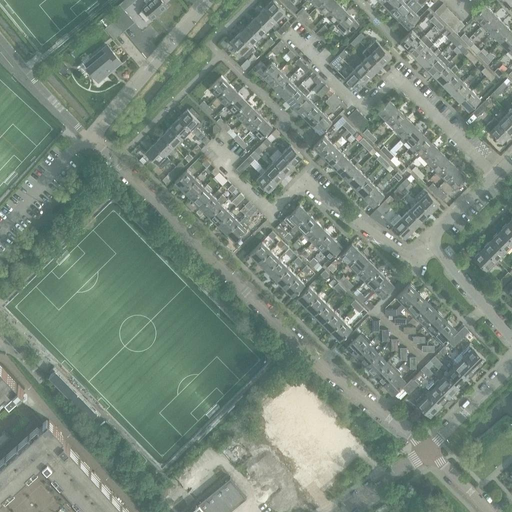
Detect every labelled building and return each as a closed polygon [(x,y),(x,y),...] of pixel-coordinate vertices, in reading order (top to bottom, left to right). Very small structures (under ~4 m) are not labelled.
[(143,0),(147,4),(142,8),(143,10),(139,13),(146,21),(150,18),(151,19),(161,11),(162,11),(167,6),(162,0),(143,0)] [(276,19),(285,11),(274,0),(272,0),(265,8),(276,19)] [(286,4),(291,9),(294,5),(289,0),(286,4)] [(323,0),(318,6),(327,15),(338,3),(335,0),(323,0)] [(385,0),(382,3),(391,11),(401,0),(385,0)] [(411,8),(402,0),(401,0),(391,11),(399,20),(411,8)] [(327,15),(335,23),(347,11),(338,3),(327,15)] [(447,8),(443,3),(434,12),(439,16),(447,8)] [(119,4),(110,13),(124,31),(134,22),(119,4)] [(485,4),(474,16),(483,24),(494,13),(485,4)] [(268,28),(276,19),(265,8),(256,16),(268,28)] [(399,20),(408,28),(420,17),(411,8),(399,20)] [(452,12),(447,8),(439,16),(443,20),(452,12)] [(352,31),(359,23),(347,11),(335,23),(343,31),(348,27),(352,31)] [(302,12),(298,16),(303,21),(307,17),(302,12)] [(456,16),(452,12),(443,20),(447,25),(456,16)] [(124,31),(110,13),(101,20),(107,27),(106,28),(115,39),(124,31)] [(494,13),(483,24),(491,33),(502,22),(494,13)] [(259,36),(268,28),(256,16),(248,25),(259,36)] [(433,16),(430,20),(435,25),(439,21),(433,16)] [(452,29),(460,20),(456,16),(447,25),(452,29)] [(303,21),(308,26),(312,22),(307,17),(303,21)] [(465,25),(464,25),(460,20),(452,29),(456,33),(465,25)] [(286,29),(291,24),(287,21),(282,25),(286,29)] [(443,33),(447,29),(439,21),(435,25),(443,33)] [(502,22),(491,33),(500,41),(511,30),(502,22)] [(248,25),(239,33),(251,45),(259,36),(248,25)] [(282,25),(277,31),(281,34),(286,29),(282,25)] [(328,30),(323,26),(316,33),(320,38),(324,34),(328,30)] [(412,30),(404,38),(400,42),(409,51),(421,39),(412,30)] [(511,31),(511,30),(500,41),(508,50),(511,46),(511,31)] [(230,42),(242,54),(251,45),(239,33),(230,42)] [(450,33),(447,37),(452,42),(456,39),(450,33)] [(464,33),(460,37),(465,42),(469,38),(464,33)] [(325,43),(328,39),(324,34),(320,38),(325,43)] [(409,51),(418,59),(429,48),(429,47),(433,43),(425,35),(421,39),(409,51)] [(356,37),(350,43),(354,46),(360,40),(356,37)] [(269,46),(274,41),(270,38),(265,42),(269,46)] [(474,51),(477,47),(469,38),(465,42),(474,51)] [(391,56),(375,39),(367,48),(383,64),(391,56)] [(457,47),(460,43),(456,39),(452,42),(457,47)] [(280,40),(272,49),(277,53),(285,45),(280,40)] [(265,42),(260,48),(264,51),(269,46),(265,42)] [(98,81),(121,62),(107,45),(91,59),(89,57),(87,57),(83,60),(83,63),(98,81)] [(482,59),(486,55),(477,47),(474,51),(482,59)] [(362,61),(374,73),(383,64),(367,48),(362,52),(367,56),(362,61)] [(429,48),(418,59),(426,68),(438,56),(441,52),(438,48),(434,52),(429,48)] [(343,58),(348,53),(344,49),(339,54),(343,58)] [(286,54),(292,59),(295,55),(290,50),(286,54)] [(467,50),(464,54),(469,59),(473,55),(467,50)] [(338,71),(342,67),(338,63),(343,58),(339,54),(330,63),(338,71)] [(256,59),(253,55),(247,60),(251,64),(256,59)] [(474,64),(477,60),(473,55),(469,59),(474,64)] [(487,64),(491,60),(486,55),(482,59),(487,64)] [(438,56),(426,68),(435,76),(447,65),(438,56)] [(304,63),(299,58),(295,62),(300,67),(304,63)] [(262,63),(256,69),(269,82),(280,70),(272,61),(266,67),(262,63)] [(366,81),(374,73),(362,61),(354,69),(366,81)] [(60,62),(54,69),(60,74),(66,67),(60,62)] [(300,67),(305,72),(309,68),(304,63),(300,67)] [(454,65),(450,69),(447,65),(435,76),(443,85),(455,73),(458,69),(454,65)] [(485,67),(481,71),(486,76),(490,72),(485,67)] [(499,76),(503,72),(498,67),(494,71),(499,76)] [(345,78),(356,90),(357,90),(366,81),(354,69),(345,78)] [(289,78),(280,70),(269,82),(277,90),(289,78)] [(491,81),(495,77),(490,72),(486,76),(491,81)] [(452,94),(464,82),(455,73),(443,85),(452,94)] [(221,75),(209,88),(217,97),(230,84),(221,75)] [(312,79),(317,84),(321,80),(316,75),(312,79)] [(298,87),(289,78),(277,90),(286,99),(298,87)] [(460,102),(472,90),(464,82),(452,94),(460,102)] [(507,85),(503,82),(498,87),(502,91),(507,85)] [(217,97),(226,105),(238,93),(230,84),(217,97)] [(325,84),(317,93),(321,98),(330,89),(325,84)] [(286,99),(293,105),(295,107),(306,95),(298,87),(286,99)] [(493,92),(497,96),(502,91),(498,87),(493,92)] [(475,104),(480,99),(472,90),(460,102),(469,110),(475,104)] [(247,101),(238,93),(226,105),(234,114),(247,101)] [(334,93),(325,102),(330,106),(338,97),(334,93)] [(303,116),(315,104),(306,95),(295,107),(303,116)] [(334,110),(336,109),(340,105),(343,102),(338,97),(330,106),(334,110)] [(389,99),(377,111),(386,120),(398,108),(389,99)] [(485,99),(481,104),(485,108),(488,105),(490,103),(485,99)] [(203,101),(199,104),(205,109),(208,106),(203,101)] [(247,101),(234,114),(243,122),(255,110),(247,101)] [(315,104),(303,116),(312,124),(323,112),(315,104)] [(485,108),(481,104),(472,112),(477,116),(485,108)] [(205,109),(209,114),(213,111),(208,106),(205,109)] [(191,130),(205,145),(210,140),(195,126),(200,121),(187,108),(179,117),(191,130)] [(395,128),(406,117),(398,108),(386,120),(395,128)] [(356,109),(348,116),(348,117),(352,121),(360,113),(356,109)] [(251,130),(264,118),(255,110),(243,122),(251,130)] [(312,124),(320,133),(332,121),(323,112),(312,124)] [(364,116),(360,113),(352,121),(355,125),(364,116)] [(511,131),(511,118),(507,113),(498,122),(510,134),(511,131)] [(355,125),(359,129),(368,120),(364,116),(355,125)] [(183,139),(191,130),(179,117),(170,126),(183,139)] [(220,117),(217,121),(222,127),(226,123),(220,117)] [(415,125),(406,117),(395,128),(403,137),(415,125)] [(490,131),(502,142),(510,134),(498,122),(493,117),(485,126),(490,131)] [(260,139),(271,128),(272,127),(264,118),(251,130),(260,139)] [(346,121),(342,124),(347,129),(351,126),(346,121)] [(327,132),(328,134),(330,131),(331,132),(339,124),(337,122),(327,132)] [(222,127),(227,131),(231,128),(226,123),(222,127)] [(397,153),(395,151),(407,140),(412,145),(423,134),(415,125),(403,137),(392,148),(389,151),(385,154),(390,159),(397,153)] [(170,126),(162,134),(175,147),(178,143),(180,144),(182,141),(182,140),(183,139),(170,126)] [(359,134),(353,128),(351,126),(347,129),(356,138),(359,134)] [(372,134),(367,128),(363,132),(368,138),(372,134)] [(276,137),(280,133),(276,129),(271,133),(276,137)] [(166,156),(175,147),(162,134),(153,143),(166,156)] [(243,139),(237,134),(234,138),(239,143),(243,139)] [(364,146),(368,143),(359,134),(356,138),(364,146)] [(377,139),(372,134),(368,138),(373,142),(377,139)] [(412,145),(406,151),(410,155),(412,153),(417,158),(420,154),(432,142),(423,134),(412,145)] [(333,144),(324,135),(313,146),(322,155),(333,144)] [(267,146),(271,142),(267,138),(263,142),(267,146)] [(239,143),(244,148),(248,144),(243,139),(239,143)] [(432,142),(420,154),(429,163),(441,151),(432,142)] [(170,160),(166,156),(153,143),(145,151),(162,168),(170,160)] [(369,151),(373,148),(368,143),(364,146),(369,151)] [(282,153),(294,166),(303,157),(291,144),(282,153)] [(330,163),(342,152),(333,144),(322,155),(330,163)] [(197,145),(193,149),(197,153),(201,149),(197,145)] [(258,155),(263,150),(259,146),(254,150),(258,155)] [(389,151),(385,147),(384,146),(380,149),(385,154),(389,151)] [(429,163),(433,166),(437,171),(449,159),(441,151),(429,163)] [(339,172),(350,161),(342,152),(330,163),(339,172)] [(189,153),(184,157),(189,162),(193,157),(189,153)] [(286,174),(294,166),(282,153),(273,161),(286,174)] [(240,173),(254,159),(250,155),(236,169),(240,173)] [(380,155),(376,158),(381,163),(385,160),(380,155)] [(202,163),(206,167),(211,163),(206,159),(202,163)] [(446,180),(458,168),(449,159),(437,171),(446,180)] [(386,168),(390,164),(385,160),(381,163),(386,168)] [(277,182),(286,174),(273,161),(265,170),(277,182)] [(357,162),(354,165),(350,161),(339,172),(347,180),(359,169),(362,166),(357,162)] [(180,162),(176,166),(180,170),(185,166),(180,162)] [(397,166),(402,171),(406,168),(401,163),(397,166)] [(420,171),(415,166),(411,169),(417,175),(423,169),(420,171)] [(211,172),(215,176),(219,172),(215,167),(211,172)] [(269,191),(277,182),(265,170),(263,167),(259,171),(261,174),(256,179),(269,191)] [(455,188),(466,177),(458,168),(446,180),(455,188)] [(196,178),(187,169),(175,182),(183,190),(196,178)] [(347,180),(356,189),(367,178),(359,169),(347,180)] [(422,180),(428,174),(423,169),(417,175),(422,180)] [(176,175),(172,171),(168,175),(172,179),(176,175)] [(397,172),(393,175),(399,181),(402,177),(397,172)] [(414,178),(411,174),(402,183),(406,187),(408,189),(413,184),(410,182),(414,178)] [(219,180),(223,184),(228,180),(223,176),(219,180)] [(204,186),(196,178),(183,190),(192,199),(204,186)] [(364,197),(376,186),(367,178),(356,189),(364,197)] [(402,183),(397,188),(400,192),(406,187),(402,183)] [(432,189),(434,192),(437,188),(432,183),(429,186),(432,189)] [(192,199),(200,207),(213,195),(210,192),(212,189),(206,184),(204,186),(192,199)] [(373,206),(384,195),(376,186),(364,197),(373,206)] [(442,200),(447,196),(438,187),(434,192),(442,200)] [(423,188),(415,196),(418,199),(430,212),(439,203),(427,191),(426,191),(423,188)] [(240,193),(231,202),(236,206),(245,197),(240,193)] [(217,199),(213,195),(200,207),(209,216),(221,203),(226,198),(222,194),(217,199)] [(390,195),(385,200),(388,204),(393,199),(390,195)] [(418,199),(409,208),(422,221),(430,212),(418,199)] [(376,209),(382,215),(391,207),(388,204),(385,200),(376,209)] [(249,201),(240,210),(244,214),(253,205),(249,201)] [(230,212),(221,203),(209,216),(217,224),(230,212)] [(300,203),(287,216),(295,225),(308,212),(300,203)] [(249,218),(248,218),(257,209),(253,205),(244,214),(238,220),(226,233),(234,241),(249,227),(249,218)] [(413,229),(422,221),(409,208),(401,216),(401,217),(413,229)] [(226,233),(238,220),(230,212),(217,224),(226,233)] [(317,221),(308,212),(295,225),(304,233),(317,221)] [(405,238),(413,229),(401,217),(401,216),(398,214),(390,222),(393,225),(405,238)] [(503,229),(502,229),(511,239),(511,220),(507,225),(506,224),(502,228),(503,229)] [(325,229),(317,221),(304,233),(312,242),(325,229)] [(279,232),(284,228),(279,224),(275,228),(279,232)] [(334,238),(325,229),(312,242),(321,251),(334,238)] [(493,238),(505,250),(511,244),(511,245),(511,239),(502,229),(497,234),(497,233),(493,237),(493,238)] [(268,235),(272,239),(276,235),(272,231),(268,235)] [(288,232),(284,236),(288,241),(292,237),(288,232)] [(321,251),(329,259),(342,246),(334,238),(321,251)] [(484,247),(484,248),(496,259),(501,254),(503,256),(507,252),(505,250),(493,238),(488,243),(488,242),(484,247)] [(285,244),(281,240),(277,244),(281,248),(285,244)] [(262,241),(250,254),(258,262),(271,250),(262,241)] [(296,249),(301,245),(296,241),(292,245),(296,249)] [(351,243),(340,255),(349,264),(360,252),(351,243)] [(289,256),(293,252),(289,248),(285,252),(289,256)] [(498,261),(496,259),(484,248),(479,252),(479,251),(474,256),(475,256),(474,257),(488,271),(498,261)] [(305,258),(309,253),(305,249),(301,254),(305,258)] [(267,271),(279,258),(271,250),(258,262),(267,271)] [(369,260),(360,252),(349,264),(357,272),(369,260)] [(298,265),(302,261),(298,256),(293,261),(298,265)] [(275,279),(288,267),(279,258),(267,271),(275,279)] [(313,266),(318,262),(313,258),(309,262),(313,266)] [(378,269),(369,260),(357,272),(366,281),(378,269)] [(336,268),(331,263),(327,267),(332,272),(336,268)] [(306,265),(302,269),(306,273),(311,269),(306,265)] [(284,288),(296,275),(288,267),(275,279),(284,288)] [(325,278),(329,274),(325,269),(320,274),(325,278)] [(386,277),(378,269),(366,281),(374,289),(386,277)] [(511,277),(507,273),(499,281),(503,286),(511,277)] [(292,296),(305,284),(296,275),(284,288),(292,296)] [(348,280),(343,275),(339,279),(345,284),(348,280)] [(374,289),(383,297),(394,286),(386,277),(374,289)] [(350,289),(354,285),(348,280),(345,284),(350,289)] [(338,283),(333,287),(338,291),(342,287),(338,283)] [(403,301),(401,304),(404,307),(418,293),(414,289),(414,288),(410,284),(410,285),(409,284),(397,296),(403,301)] [(309,285),(297,298),(305,306),(318,294),(309,285)] [(342,295),(346,291),(342,287),(338,291),(342,295)] [(360,292),(357,296),(362,301),(373,290),(372,290),(370,292),(368,291),(364,296),(360,292)] [(362,301),(370,310),(374,306),(368,300),(375,293),(373,290),(362,301)] [(419,293),(419,294),(418,293),(404,307),(414,317),(416,314),(428,302),(423,297),(419,293)] [(314,315),(327,302),(318,294),(305,306),(314,315)] [(355,300),(350,304),(355,308),(359,304),(355,300)] [(322,323),(335,311),(327,302),(314,315),(322,323)] [(428,303),(428,302),(416,314),(421,320),(419,322),(423,326),(425,324),(425,323),(437,311),(433,307),(433,306),(429,302),(428,303)] [(359,312),(363,308),(359,304),(355,308),(359,312)] [(331,332),(344,319),(335,311),(322,323),(331,332)] [(437,312),(437,311),(425,323),(425,324),(430,329),(428,331),(432,335),(434,333),(446,321),(442,316),(438,311),(437,312)] [(331,332),(339,341),(352,328),(344,319),(331,332)] [(447,321),(446,321),(434,333),(439,338),(437,340),(442,344),(456,330),(450,325),(451,324),(447,321)] [(347,346),(352,350),(351,351),(355,355),(356,354),(356,355),(370,341),(361,331),(361,332),(357,328),(344,341),(348,345),(347,346)] [(448,342),(453,346),(461,338),(457,333),(448,342)] [(372,347),(374,345),(370,341),(356,355),(361,359),(360,360),(364,364),(365,363),(365,364),(378,352),(377,352),(372,347)] [(460,354),(463,357),(464,357),(476,369),(480,364),(481,365),(485,361),(485,360),(485,359),(469,344),(460,354)] [(443,355),(448,351),(443,346),(439,351),(443,355)] [(379,350),(377,352),(378,352),(365,364),(370,369),(369,370),(373,374),(374,373),(374,374),(387,362),(386,362),(381,356),(384,354),(379,350)] [(460,354),(454,360),(456,361),(452,365),(454,367),(455,366),(467,378),(471,374),(472,374),(476,370),(475,370),(476,369),(464,357),(463,357),(460,354)] [(434,356),(430,360),(438,368),(443,364),(434,356)] [(388,360),(386,362),(387,362),(374,374),(379,378),(378,379),(382,383),(383,382),(383,383),(396,371),(395,371),(390,366),(393,364),(388,360)] [(433,364),(430,360),(425,365),(429,368),(433,364)] [(0,511),(0,500),(43,462),(87,511),(129,511),(63,438),(65,437),(49,420),(0,464),(0,398),(6,393),(8,396),(5,398),(10,403),(23,391),(18,385),(18,386),(0,365),(0,511)] [(425,365),(421,369),(429,378),(433,373),(425,365)] [(443,374),(445,376),(445,375),(458,387),(462,383),(463,384),(467,379),(466,379),(467,378),(455,366),(454,367),(450,371),(448,369),(443,374)] [(90,419),(98,413),(55,369),(49,376),(90,419)] [(397,369),(395,371),(396,371),(383,383),(388,388),(387,388),(391,393),(392,392),(393,393),(405,381),(400,375),(401,373),(397,369)] [(416,383),(420,379),(416,374),(412,378),(416,383)] [(434,383),(436,385),(436,384),(448,396),(453,392),(453,393),(457,389),(457,388),(458,387),(445,375),(445,376),(440,380),(438,378),(434,383)] [(402,388),(395,395),(400,400),(407,392),(408,394),(418,385),(416,383),(412,378),(402,388)] [(426,387),(428,389),(425,392),(427,394),(439,406),(444,401),(444,402),(448,398),(448,397),(448,396),(436,384),(436,385),(434,383),(432,380),(426,387)] [(420,396),(416,401),(430,415),(435,410),(435,411),(439,407),(439,406),(427,394),(425,392),(420,396)] [(244,447),(243,448),(252,457),(256,461),(256,462),(261,467),(263,469),(276,486),(280,493),(289,511),(301,511),(318,504),(327,500),(330,498),(344,484),(336,476),(329,469),(322,462),(302,441),(276,415),(272,420),(270,422),(266,426),(244,447)] [(289,511),(280,493),(268,499),(263,501),(240,511),(215,511),(240,489),(247,481),(261,467),(256,462),(256,461),(252,457),(243,448),(229,462),(222,468),(215,475),(212,479),(208,482),(205,486),(201,489),(198,492),(194,496),(193,497),(192,498),(186,504),(177,511),(289,511)] [(386,503),(376,509),(377,511),(381,511),(389,507),(386,503)]
